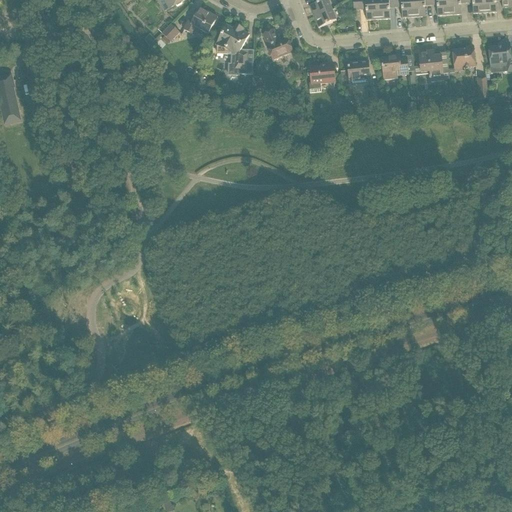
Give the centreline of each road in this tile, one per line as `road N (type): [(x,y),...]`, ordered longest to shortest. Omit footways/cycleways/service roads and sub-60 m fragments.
road 1 (secondary): [(0,477),(242,379),(511,296)]
road 2 (secondary): [(511,287),(247,369),(0,468)]
road 3 (residential): [(291,0),(307,37),(320,44),(511,24)]
